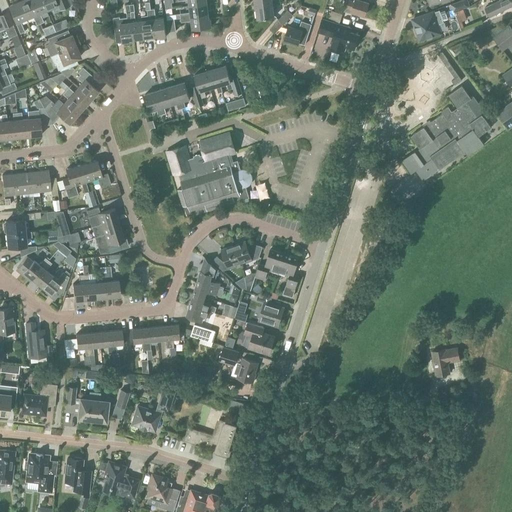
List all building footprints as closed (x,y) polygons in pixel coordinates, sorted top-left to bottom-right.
[(37,25),(40,23),(30,0),(20,0),(19,1),(26,18),(33,16),(37,25)] [(40,13),(46,10),(42,0),(30,0),(40,23),(44,22),(40,13)] [(42,0),(46,10),(52,8),(54,12),(65,7),(70,5),(67,0),(42,0)] [(344,11),(350,14),(351,11),(365,15),(369,3),(360,0),(355,0),(355,1),(350,0),(346,0),(344,7),(345,8),(344,11)] [(499,0),(485,7),(490,17),(511,5),(511,1),(511,0),(499,0)] [(20,21),(26,18),(19,1),(8,5),(20,33),(25,31),(20,21)] [(142,20),(144,38),(154,36),(151,9),(150,1),(145,2),(146,10),(147,9),(148,19),(142,20)] [(120,16),(113,17),(115,32),(121,31),(123,42),(131,41),(130,40),(134,39),(131,12),(130,3),(126,4),(127,12),(127,17),(120,18),(120,16)] [(136,21),(135,11),(134,3),(130,3),(131,12),(134,39),(144,38),(142,20),(136,21)] [(177,18),(182,17),(208,14),(207,3),(190,6),(190,12),(176,14),(177,18)] [(257,19),(274,18),(272,3),(255,5),(257,19)] [(151,9),(154,36),(158,36),(158,37),(166,36),(164,17),(156,18),(155,8),(151,9)] [(288,10),(278,20),(283,25),(293,15),(288,10)] [(340,22),(343,14),(331,10),(329,19),(340,22)] [(437,24),(444,22),(443,22),(448,20),(445,11),(440,13),(440,10),(423,16),(425,22),(415,26),(420,40),(440,33),(437,24)] [(8,12),(0,15),(0,19),(4,28),(13,24),(8,12)] [(208,14),(182,17),(183,22),(192,21),(193,29),(211,26),(210,18),(209,18),(208,14)] [(312,24),(313,19),(304,16),(302,21),(301,21),(299,30),(288,27),(288,28),(286,28),(285,31),(287,32),(284,40),(298,45),(301,33),(308,35),(312,24)] [(169,32),(176,31),(175,19),(168,20),(169,32)] [(350,32),(351,29),(322,20),(318,32),(330,36),(331,31),(335,32),(332,43),(333,43),(332,47),(345,51),(346,47),(354,50),(359,35),(350,32)] [(503,51),(511,43),(511,28),(510,25),(493,38),(503,51)] [(53,36),(48,38),(50,42),(46,43),(51,55),(75,46),(71,35),(55,41),(53,36)] [(462,42),(453,46),(456,54),(466,49),(462,42)] [(80,57),(75,46),(51,55),(54,63),(56,62),(59,71),(69,67),(67,62),(80,57)] [(455,85),(462,80),(442,52),(438,54),(455,78),(452,81),(455,85)] [(25,66),(31,63),(28,57),(27,53),(25,54),(21,56),(25,66)] [(32,63),(39,60),(36,54),(29,57),(32,63)] [(221,85),(227,84),(229,90),(233,89),(235,95),(242,93),(237,78),(230,80),(226,65),(224,66),(223,65),(222,64),(218,65),(217,67),(217,68),(216,68),(221,85)] [(91,99),(98,91),(87,80),(91,75),(83,67),(78,72),(80,74),(77,78),(82,82),(78,87),(91,99)] [(510,86),(511,85),(511,67),(502,75),(510,86)] [(221,85),(216,68),(205,71),(210,88),(216,87),(218,93),(223,92),(221,85)] [(195,75),(199,89),(192,91),(197,106),(204,104),(202,98),(206,97),(204,90),(210,88),(205,71),(195,75)] [(0,90),(2,95),(17,89),(14,82),(10,83),(6,74),(0,76),(0,90)] [(54,89),(53,88),(44,80),(40,82),(51,92),(54,89)] [(62,81),(59,84),(65,90),(68,87),(62,81)] [(184,82),(174,85),(180,102),(181,108),(182,108),(186,107),(184,101),(190,99),(184,82)] [(174,85),(165,88),(170,105),(176,103),(178,110),(181,108),(180,102),(174,85)] [(418,149),(401,161),(410,174),(415,171),(422,181),(465,151),(468,156),(484,145),(478,137),(491,127),(484,117),(491,112),(477,92),(470,96),(462,86),(448,96),(457,108),(452,112),(448,106),(441,111),(443,113),(410,137),(418,149)] [(91,99),(78,87),(74,92),(68,87),(65,90),(84,107),(91,99)] [(259,99),(265,97),(262,87),(256,89),(259,99)] [(165,88),(155,91),(160,108),(162,114),(166,113),(164,107),(170,105),(165,88)] [(76,115),(84,107),(65,90),(62,94),(68,98),(63,103),(76,115)] [(155,91),(145,94),(150,111),(157,109),(159,115),(162,114),(160,108),(155,91)] [(50,100),(44,107),(50,118),(56,111),(69,123),(76,115),(63,103),(58,99),(54,103),(50,100)] [(190,106),(186,107),(182,108),(186,121),(200,117),(196,103),(189,105),(190,106)] [(511,128),(511,111),(508,105),(497,112),(510,129),(510,130),(511,128)] [(28,118),(30,136),(41,135),(40,120),(50,118),(44,107),(38,108),(39,110),(28,111),(28,118)] [(9,138),(20,137),(17,112),(13,113),(13,120),(7,121),(9,138)] [(30,136),(28,118),(22,119),(21,112),(17,112),(20,137),(30,136)] [(0,139),(9,138),(7,121),(6,114),(2,114),(3,121),(0,121),(0,139)] [(190,159),(186,145),(166,151),(173,174),(180,172),(182,180),(180,180),(182,187),(178,189),(183,206),(184,205),(188,216),(250,198),(246,186),(250,184),(252,180),(252,175),(249,171),(245,169),(241,170),(238,160),(233,162),(230,154),(236,153),(229,132),(200,141),(205,155),(200,156),(200,153),(193,155),(194,158),(190,159)] [(87,163),(92,181),(98,179),(101,187),(111,184),(107,173),(102,175),(97,160),(87,163)] [(86,183),(92,181),(87,163),(76,167),(82,184),(84,193),(89,191),(86,183)] [(75,186),(82,184),(76,167),(65,170),(69,185),(65,186),(68,198),(78,195),(75,186)] [(36,172),(39,193),(46,192),(47,200),(52,199),(51,191),(50,191),(48,171),(36,172)] [(36,172),(25,173),(27,194),(33,193),(39,193),(36,172)] [(25,173),(13,174),(15,195),(22,194),(27,194),(25,173)] [(4,196),(15,195),(13,174),(1,176),(4,196)] [(93,227),(118,219),(115,208),(100,212),(98,207),(87,210),(90,220),(98,218),(100,224),(92,227),(93,227)] [(7,234),(31,232),(31,231),(25,232),(24,219),(26,219),(34,218),(34,219),(39,218),(38,212),(34,212),(12,215),(13,220),(6,221),(7,234)] [(118,219),(93,227),(94,231),(97,230),(98,236),(95,237),(96,237),(121,230),(118,219)] [(57,229),(58,237),(68,234),(66,227),(57,229)] [(57,229),(50,230),(51,242),(58,241),(58,237),(57,229)] [(121,230),(96,237),(98,237),(99,242),(98,243),(101,253),(111,252),(118,250),(118,249),(120,248),(120,249),(121,248),(119,242),(124,240),(121,230)] [(15,246),(21,246),(27,245),(26,238),(32,237),(31,232),(7,234),(8,247),(15,246)] [(80,241),(78,232),(70,234),(71,240),(72,243),(80,241)] [(234,246),(241,263),(247,260),(247,263),(253,260),(259,258),(262,248),(256,246),(248,248),(245,241),(241,243),(241,244),(234,246)] [(66,256),(71,251),(62,243),(62,244),(58,248),(57,249),(66,256)] [(78,243),(69,246),(76,252),(77,251),(78,243)] [(21,246),(15,246),(15,248),(19,248),(20,257),(36,250),(37,250),(44,247),(44,244),(36,245),(36,246),(21,247),(21,246)] [(236,265),(241,263),(234,246),(228,249),(227,247),(221,250),(226,262),(224,262),(217,256),(213,261),(223,270),(229,269),(237,266),(236,265)] [(259,264),(255,276),(265,280),(269,270),(278,273),(285,250),(280,249),(280,251),(278,250),(277,251),(271,249),(266,263),(268,264),(267,266),(259,264)] [(285,250),(278,273),(288,276),(282,294),(292,297),(299,276),(291,274),(292,272),(293,272),(298,258),(290,255),(291,254),(288,253),(289,251),(285,250)] [(39,265),(34,260),(27,255),(18,267),(33,279),(49,260),(45,258),(39,265)] [(215,276),(218,269),(206,259),(202,271),(213,275),(215,276)] [(41,287),(51,275),(46,270),(52,263),(49,260),(33,279),(41,287)] [(213,275),(202,271),(201,271),(197,282),(219,289),(221,283),(212,280),(213,275)] [(41,287),(50,294),(55,289),(63,295),(69,277),(63,272),(57,279),(51,275),(41,287)] [(107,281),(108,297),(120,296),(119,280),(107,281)] [(97,298),(108,297),(107,281),(96,282),(97,298)] [(86,299),(97,298),(96,282),(84,283),(86,299)] [(217,295),(219,289),(197,282),(193,293),(206,297),(208,292),(217,295)] [(74,300),(86,299),(84,283),(72,284),(74,300)] [(272,291),(270,297),(272,298),(278,300),(280,293),(272,291)] [(204,302),(206,297),(193,293),(189,305),(212,312),(214,306),(204,302)] [(265,303),(260,320),(277,326),(283,308),(270,304),(272,298),(270,297),(258,294),(256,300),(265,303)] [(210,318),(212,312),(189,305),(186,316),(198,321),(200,314),(210,318)] [(230,305),(226,316),(233,318),(237,307),(230,305)] [(0,340),(3,340),(2,333),(15,332),(13,308),(0,309),(0,340)] [(34,322),(25,323),(29,357),(46,355),(43,330),(35,331),(34,322)] [(253,336),(249,347),(268,353),(273,337),(262,333),(263,328),(248,323),(245,333),(253,336)] [(179,324),(168,325),(169,339),(170,348),(171,362),(175,362),(174,347),(173,339),(181,338),(179,324)] [(216,331),(194,324),(192,330),(185,328),(185,333),(191,335),(213,342),(216,331)] [(168,325),(157,326),(158,340),(165,340),(166,348),(167,362),(171,362),(170,348),(169,339),(168,325)] [(157,326),(145,327),(146,342),(148,357),(148,360),(150,373),(149,373),(153,373),(152,356),(151,341),(158,340),(157,326)] [(145,327),(134,328),(135,343),(142,342),(143,357),(148,357),(146,342),(145,327)] [(122,330),(110,331),(112,345),(112,353),(113,360),(114,360),(114,369),(120,370),(119,353),(117,353),(116,344),(123,344),(122,330)] [(110,331),(99,332),(100,346),(107,345),(108,354),(112,353),(112,345),(110,331)] [(99,332),(88,333),(89,347),(90,367),(91,367),(92,370),(95,370),(95,367),(93,347),(100,346),(99,332)] [(85,367),(90,367),(89,347),(88,333),(76,334),(77,348),(85,347),(85,356),(84,356),(85,367)] [(75,357),(74,346),(63,346),(63,357),(75,357)] [(239,351),(223,346),(218,360),(235,366),(232,375),(253,382),(256,373),(254,373),(257,363),(244,358),(242,364),(236,362),(239,351)] [(448,376),(448,374),(450,373),(447,360),(454,358),(455,361),(460,360),(458,347),(446,349),(445,348),(432,351),(436,376),(440,375),(440,377),(442,379),(447,378),(448,376)] [(10,372),(11,364),(2,363),(2,367),(1,371),(10,372)] [(95,379),(96,370),(95,370),(92,370),(86,369),(85,378),(95,379)] [(160,381),(155,380),(151,379),(149,386),(157,389),(160,381)] [(168,411),(174,391),(177,381),(171,379),(168,389),(163,387),(157,408),(168,411)] [(0,412),(8,414),(10,399),(16,399),(17,387),(0,384),(0,412)] [(40,396),(24,394),(22,412),(45,414),(47,397),(47,392),(56,393),(57,385),(45,384),(44,391),(41,390),(40,396)] [(76,387),(67,386),(65,402),(75,403),(76,387)] [(129,393),(120,390),(116,404),(124,407),(129,393)] [(464,390),(461,402),(468,404),(470,392),(464,390)] [(95,393),(90,393),(89,399),(80,398),(78,418),(92,420),(95,393)] [(95,393),(92,420),(106,421),(108,401),(99,400),(100,394),(95,393)] [(479,400),(470,398),(468,406),(476,409),(479,400)] [(247,404),(233,401),(231,407),(245,410),(247,404)] [(148,409),(147,412),(136,409),(132,424),(140,427),(140,428),(146,430),(146,428),(154,431),(160,413),(148,409)] [(214,435),(188,427),(184,438),(211,446),(213,440),(218,442),(214,452),(227,456),(237,424),(219,419),(214,435)] [(0,480),(2,480),(2,479),(10,477),(11,477),(14,452),(11,451),(9,450),(2,449),(1,450),(0,450),(0,480)] [(48,461),(48,455),(29,453),(29,460),(25,460),(24,469),(28,469),(27,480),(40,481),(39,489),(51,490),(52,474),(55,474),(55,476),(56,476),(57,460),(57,462),(48,461)] [(81,471),(83,459),(81,459),(81,458),(74,457),(74,458),(67,458),(67,464),(64,464),(64,472),(66,473),(65,479),(73,480),(73,482),(75,482),(74,490),(88,492),(90,474),(83,473),(81,471)] [(100,461),(98,468),(105,470),(107,473),(103,487),(104,490),(112,493),(115,491),(133,496),(139,479),(123,474),(125,468),(123,465),(111,461),(108,463),(100,461)] [(166,479),(152,474),(147,488),(149,489),(147,495),(160,500),(158,506),(173,511),(176,499),(167,496),(172,482),(166,480),(166,479)] [(216,494),(211,492),(208,494),(208,495),(191,490),(188,497),(180,495),(177,505),(185,507),(184,511),(186,511),(212,511),(218,497),(216,494)] [(86,510),(89,498),(82,496),(79,508),(86,510)]
